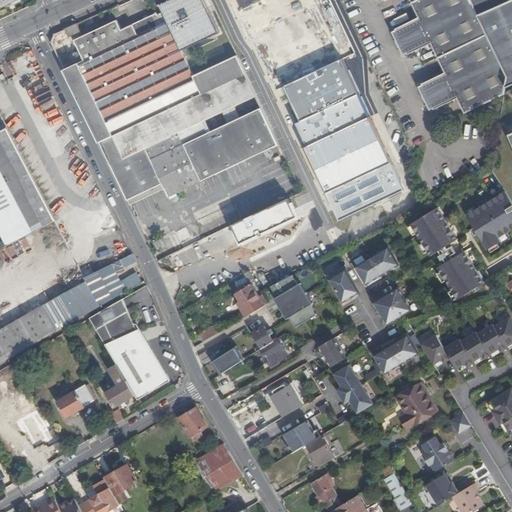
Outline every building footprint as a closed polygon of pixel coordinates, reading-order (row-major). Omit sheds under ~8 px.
[(162,10),(181,49),(219,31),(203,0),(169,0),(160,5),(162,10)] [(261,0),(237,0),(242,9),(261,0)] [(504,86),(506,76),(469,0),(410,0),(418,17),(395,28),(395,29),(395,30),(394,31),(395,34),(393,35),(394,37),(396,42),(397,45),(400,50),(402,49),(403,50),(404,53),(405,53),(406,52),(406,53),(407,54),(430,43),(444,73),(420,83),(421,84),(421,85),(419,86),(421,90),(419,91),(420,93),(421,97),(422,100),(425,103),(426,105),(428,105),(430,109),(431,108),(432,108),(432,109),(456,98),(463,114),(503,95),(504,86)] [(511,0),(469,0),(506,76),(504,86),(511,82),(511,0)] [(90,124),(127,201),(162,184),(169,198),(205,180),(203,175),(210,171),(239,157),(264,145),(267,151),(279,145),(263,111),(236,55),(193,75),(181,49),(162,10),(156,13),(155,11),(120,27),(116,17),(73,38),(82,56),(70,61),(59,39),(51,43),(61,64),(90,124)] [(296,123),(341,218),(403,189),(343,59),(284,87),(300,121),(296,123)] [(38,113),(55,104),(51,97),(35,107),(38,113)] [(7,244),(8,245),(55,220),(7,128),(0,131),(0,228),(8,244),(7,244)] [(205,180),(267,151),(264,145),(239,157),(210,171),(203,175),(205,180)] [(230,170),(234,182),(255,175),(251,163),(230,170)] [(511,228),(511,202),(505,191),(466,215),(474,227),(477,233),(487,249),(500,240),(498,237),(511,228)] [(269,207),(246,219),(254,237),(297,216),(288,198),(272,206),(269,207)] [(457,300),(484,283),(464,251),(463,252),(456,240),(457,240),(438,208),(411,224),(430,256),(440,250),(442,253),(439,255),(442,260),(445,258),(447,262),(438,268),(457,300)] [(224,209),(175,230),(183,249),(232,227),(224,209)] [(320,252),(333,246),(329,238),(316,244),(320,252)] [(160,239),(152,243),(155,248),(162,245),(160,239)] [(388,247),(356,267),(366,284),(399,264),(396,260),(392,254),(388,247)] [(398,251),(392,254),(396,260),(402,257),(398,251)] [(86,280),(100,306),(138,283),(135,278),(123,285),(117,271),(137,261),(133,253),(85,277),(86,280)] [(345,270),(329,279),(343,302),(359,292),(345,270)] [(254,280),(249,271),(245,273),(250,282),(252,282),(251,284),(241,290),(236,293),(240,300),(238,302),(246,316),(249,315),(264,306),(268,304),(267,301),(264,297),(263,294),(261,291),(254,280)] [(296,328),(321,314),(297,272),(272,286),(296,328)] [(398,288),(374,303),(387,324),(411,310),(398,288)] [(134,331),(137,330),(122,299),(89,318),(127,381),(135,395),(138,400),(170,382),(165,374),(162,376),(148,354),(134,331)] [(254,324),(259,321),(262,319),(264,322),(267,320),(267,319),(269,317),(268,315),(274,312),(269,303),(268,304),(264,306),(249,315),(254,324)] [(0,364),(57,331),(43,306),(0,330),(0,364)] [(511,320),(510,317),(494,326),(507,346),(510,344),(510,345),(511,343),(511,320)] [(313,320),(298,328),(302,335),(303,335),(305,338),(318,331),(313,320)] [(493,324),(478,334),(490,354),(499,348),(501,351),(507,347),(507,346),(494,326),(493,324)] [(262,349),(278,339),(274,332),(272,333),(270,329),(269,330),(267,331),(264,325),(256,330),(252,333),(262,349)] [(199,335),(203,342),(217,334),(213,326),(199,335)] [(141,336),(137,330),(134,331),(148,354),(162,376),(165,374),(141,336)] [(477,332),(462,341),(474,361),(482,356),(484,359),(491,355),(490,354),(478,334),(477,332)] [(375,356),(386,373),(419,353),(408,335),(398,342),(396,338),(383,346),(385,349),(375,356)] [(445,349),(436,335),(421,345),(434,364),(442,359),(444,362),(451,358),(445,349)] [(331,367),(346,359),(333,338),(330,340),(319,347),(331,367)] [(287,355),(278,339),(262,349),(270,363),(268,364),(270,368),(279,363),(278,360),(287,355)] [(460,339),(445,349),(451,358),(457,369),(466,363),(468,366),(475,362),(474,361),(462,341),(460,339)] [(240,349),(216,359),(223,374),(247,363),(240,349)] [(348,398),(358,414),(358,413),(373,404),(349,365),(334,374),(343,390),(347,388),(351,396),(348,398)] [(105,394),(113,407),(135,395),(127,381),(105,394)] [(408,429),(431,415),(427,408),(434,404),(421,383),(397,397),(407,414),(400,418),(408,429)] [(271,396),(284,417),(302,406),(290,385),(271,396)] [(94,400),(85,386),(57,402),(67,418),(85,408),(85,406),(94,400)] [(103,400),(112,414),(116,411),(113,407),(105,394),(101,387),(97,389),(103,400)] [(511,407),(511,388),(491,401),(496,409),(492,411),(496,418),(511,407)] [(0,400),(0,433),(6,444),(25,433),(20,423),(26,420),(18,406),(13,409),(7,397),(0,400)] [(438,411),(434,404),(427,408),(431,415),(438,411)] [(511,407),(496,418),(500,424),(503,422),(509,430),(511,427),(511,407)] [(112,414),(117,424),(123,420),(117,410),(116,411),(112,414)] [(180,418),(193,441),(203,436),(200,431),(207,427),(198,410),(194,412),(193,410),(180,418)] [(464,413),(451,422),(459,435),(472,427),(464,413)] [(250,427),(254,435),(268,427),(263,419),(250,427)] [(288,447),(291,453),(296,451),(307,444),(322,435),(323,435),(320,428),(317,430),(310,419),(300,425),(302,428),(298,431),(296,427),(286,434),(293,444),(288,447)] [(340,424),(325,433),(327,438),(346,426),(344,422),(340,424)] [(307,444),(315,458),(320,467),(336,458),(329,447),(322,435),(307,444)] [(431,464),(436,471),(454,460),(444,442),(440,444),(435,436),(423,443),(428,452),(423,455),(429,465),(431,464)] [(243,476),(224,444),(195,461),(213,493),(243,476)] [(316,470),(320,467),(315,458),(311,461),(316,470)] [(128,465),(105,478),(106,481),(129,467),(128,465)] [(129,467),(106,481),(107,483),(110,488),(120,504),(128,499),(123,490),(138,482),(129,467)] [(383,471),(387,477),(395,473),(391,467),(383,471)] [(329,511),(330,511),(341,505),(335,495),(336,494),(331,487),(328,481),(331,479),(327,473),(311,483),(319,496),(317,497),(317,498),(319,502),(320,502),(322,501),(323,502),(324,502),(329,511)] [(413,503),(395,473),(387,477),(384,480),(395,498),(393,499),(400,511),(413,503)] [(427,484),(439,505),(454,496),(459,493),(453,482),(451,483),(445,473),(427,484)] [(63,478),(72,493),(78,490),(69,475),(63,478)] [(96,490),(99,495),(110,488),(107,483),(96,490)] [(454,496),(463,511),(472,511),(484,505),(476,492),(479,490),(475,483),(459,493),(454,496)] [(79,506),(82,511),(107,511),(120,505),(120,504),(110,488),(99,495),(79,506)] [(367,511),(357,496),(341,505),(330,511),(367,511)] [(82,511),(79,506),(75,498),(68,502),(67,501),(59,506),(62,511),(82,511)] [(62,511),(59,506),(55,499),(33,511),(62,511)] [(223,511),(239,511),(244,509),(240,502),(223,511)] [(400,511),(398,511),(410,511),(416,509),(413,503),(400,511)]
